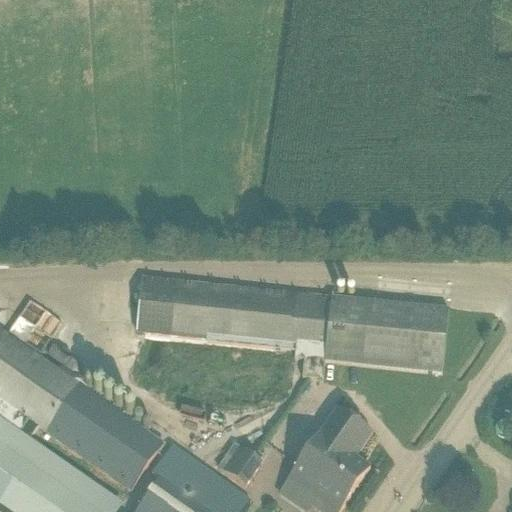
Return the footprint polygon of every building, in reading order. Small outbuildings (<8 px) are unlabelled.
[(448,312),(141,281),(135,334),(133,334),(131,355),(141,356),(139,389),(286,404),(291,361),(304,363),(302,380),(322,382),(324,365),(441,376),(448,312)] [(0,332),(0,401),(37,429),(129,496),(164,447),(0,332)] [(0,511),(118,511),(123,507),(29,440),(37,429),(0,401),(0,511)] [(337,412),(287,483),(322,507),(318,511),(342,511),(370,472),(355,462),(372,436),(337,412)] [(206,468),(236,487),(254,459),(224,440),(206,468)] [(201,511),(161,483),(140,511),(201,511)]
